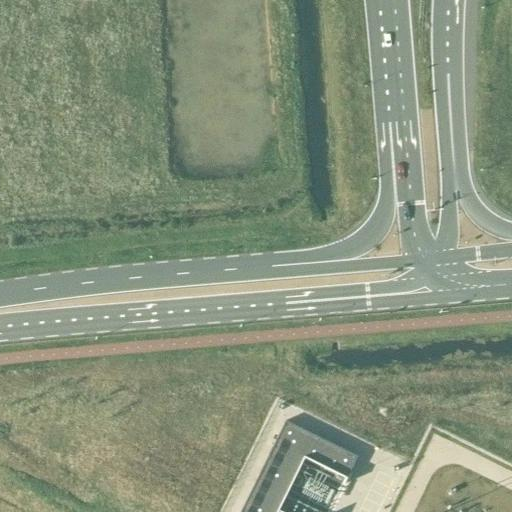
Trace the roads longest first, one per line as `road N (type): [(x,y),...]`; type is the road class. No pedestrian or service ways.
road 1 (unclassified): [(0,328),(436,290)]
road 2 (unclassified): [(324,262),(0,295)]
road 3 (motorway): [(385,0),(400,179)]
road 4 (motorway): [(455,154),(450,0)]
